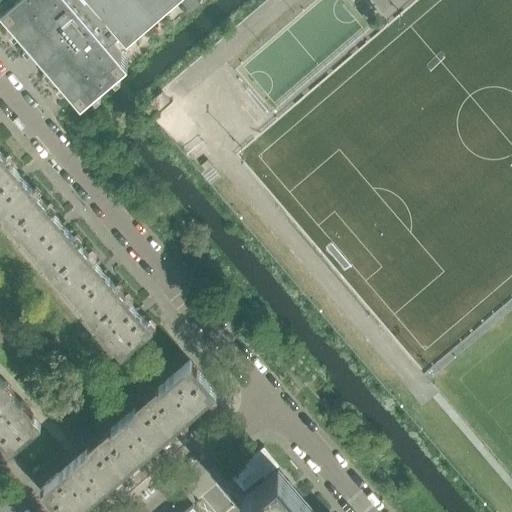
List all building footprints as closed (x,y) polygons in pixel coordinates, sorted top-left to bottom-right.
[(110,40),(75,0),(7,0),(0,6),(0,7),(34,47),(46,61),(81,101),(128,61),(124,57),(134,49),(126,40),(119,32),(110,40)] [(172,0),(75,0),(110,40),(119,32),(126,40),(172,0)] [(199,0),(183,0),(182,2),(190,12),(201,2),(199,0)] [(151,117),(170,100),(162,91),(143,108),(151,117)] [(41,200),(21,176),(0,151),(0,214),(2,216),(4,215),(12,225),(41,200)] [(83,248),(63,225),(41,200),(12,225),(22,236),(20,238),(43,264),(45,263),(54,273),(83,248)] [(124,296),(114,285),(83,248),(54,273),(63,284),(61,285),(84,312),(86,311),(95,321),(124,296)] [(152,329),(147,322),(124,296),(95,321),(93,322),(101,332),(103,330),(115,344),(113,346),(122,356),(152,329)] [(216,390),(190,360),(164,382),(176,396),(180,393),(194,409),(216,390)] [(1,383),(3,382),(0,377),(0,405),(13,394),(12,392),(10,394),(1,383)] [(204,421),(194,409),(180,393),(176,396),(164,382),(158,387),(160,389),(138,407),(137,405),(123,417),(135,431),(139,428),(154,444),(162,437),(164,439),(163,441),(174,453),(197,433),(196,432),(206,423),(204,421)] [(41,425),(32,416),(32,415),(30,417),(18,403),(20,401),(13,394),(0,405),(0,440),(10,452),(41,425)] [(159,464),(148,452),(155,445),(154,444),(139,428),(135,431),(123,417),(110,428),(112,430),(91,448),(89,447),(75,458),(87,473),(92,469),(106,485),(114,478),(115,479),(114,480),(126,495),(149,474),(148,473),(159,464)] [(92,469),(87,473),(75,458),(72,461),(100,493),(107,487),(106,485),(92,469)] [(103,511),(111,506),(100,493),(72,461),(41,488),(61,511),(74,511),(75,511),(103,511)] [(315,511),(278,468),(241,499),(252,511),(315,511)]
